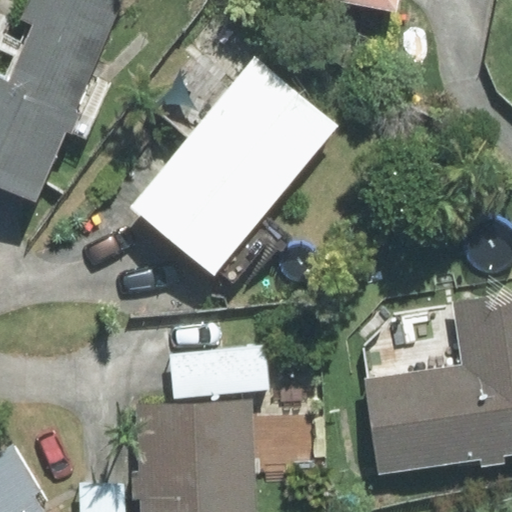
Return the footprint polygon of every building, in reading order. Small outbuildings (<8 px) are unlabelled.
[(0,180),(43,197),(119,3),(111,0),(22,0),(0,58),(0,180)] [(301,0),(391,16),(393,0),(301,0)] [(332,124),(247,51),(138,179),(124,168),(106,190),(204,274),(332,124)] [(382,328),(356,331),(371,475),(511,459),(511,301),(380,315),(382,328)] [(270,342),(167,342),(167,389),(270,389),(270,342)] [(252,511),(253,398),(135,398),(134,511),(252,511)] [(35,511),(28,498),(39,492),(12,442),(0,448),(0,511),(35,511)] [(119,511),(120,483),(75,482),(74,511),(119,511)]
